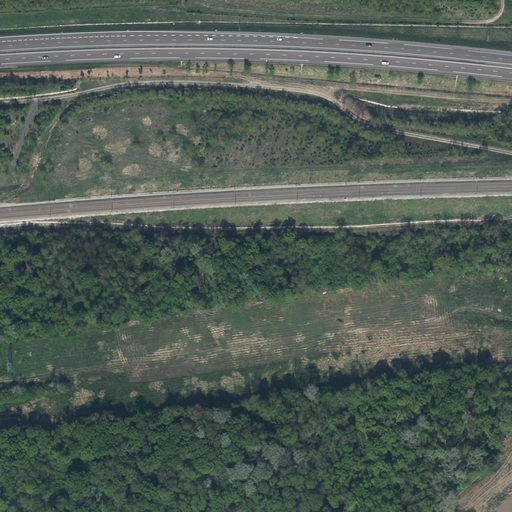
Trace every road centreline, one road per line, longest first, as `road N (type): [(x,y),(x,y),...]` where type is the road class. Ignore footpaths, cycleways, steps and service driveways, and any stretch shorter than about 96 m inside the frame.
road 1 (motorway): [(0,59),(273,54),(511,73)]
road 2 (motorway): [(511,60),(265,41),(0,46)]
road 3 (track): [(193,0),(254,11),(492,22),(505,0)]
